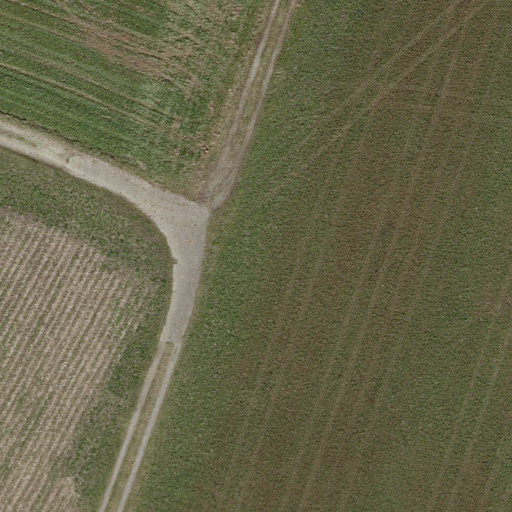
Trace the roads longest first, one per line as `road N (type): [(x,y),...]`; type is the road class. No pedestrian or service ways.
road 1 (track): [(0,142),(203,214),(101,511)]
road 2 (track): [(203,214),(278,0)]
